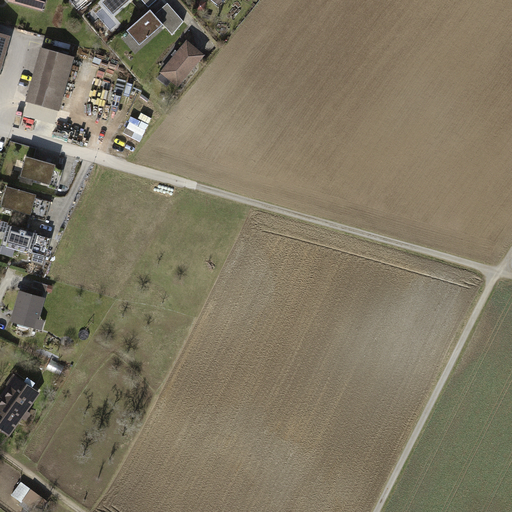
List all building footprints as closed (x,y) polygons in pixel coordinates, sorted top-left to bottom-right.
[(11,0),(42,9),(44,0),(11,0)] [(131,0),(104,0),(102,2),(114,15),(131,0)] [(158,18),(151,10),(128,30),(141,45),(164,25),(173,35),(183,23),(170,9),(158,18)] [(188,42),(163,72),(179,85),(203,55),(188,42)] [(68,57),(44,50),(29,101),(53,108),(68,57)] [(142,141),(153,119),(136,111),(125,132),(142,141)] [(56,165),(27,157),(21,176),(50,184),(49,187),(58,190),(64,170),(55,168),(56,165)] [(36,195),(8,187),(2,206),(30,214),(30,217),(46,221),(51,202),(36,197),(36,195)] [(38,234),(9,225),(3,245),(32,253),(33,252),(46,256),(52,238),(37,234),(38,234)] [(49,285),(34,281),(32,288),(47,292),(49,285)] [(43,299),(21,293),(14,320),(36,326),(43,299)] [(39,392),(20,379),(14,387),(13,386),(0,403),(0,428),(8,434),(39,392)] [(42,511),(49,502),(22,482),(12,495),(22,502),(21,504),(25,508),(22,511),(42,511)]
